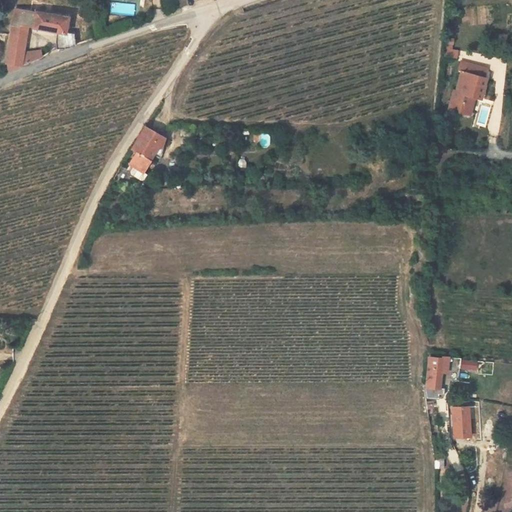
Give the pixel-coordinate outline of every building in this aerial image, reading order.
[(110,1),(109,12),(133,15),(134,4),(110,1)] [(13,9),(3,65),(20,67),(35,60),(35,51),(20,54),(25,25),(50,29),(50,53),(57,53),(75,46),(76,43),(75,42),(73,42),(72,43),(73,32),(70,32),(65,32),(67,16),(13,9)] [(457,47),(443,47),(443,55),(457,55),(457,47)] [(487,68),(460,62),(458,71),(461,72),(457,92),(453,91),(449,109),(474,114),(478,97),(485,98),(489,79),(485,78),(487,68)] [(193,139),(193,125),(177,125),(177,139),(193,139)] [(161,137),(143,127),(130,150),(133,151),(127,163),(131,166),(127,171),(128,174),(138,180),(141,180),(144,174),(140,172),(151,149),(158,152),(161,137)] [(262,134),(261,145),(268,146),(269,135),(262,134)] [(460,368),(475,368),(475,358),(460,358),(460,368)] [(427,366),(425,395),(437,396),(439,367),(427,366)] [(453,415),(457,443),(472,441),(469,413),(453,415)]
